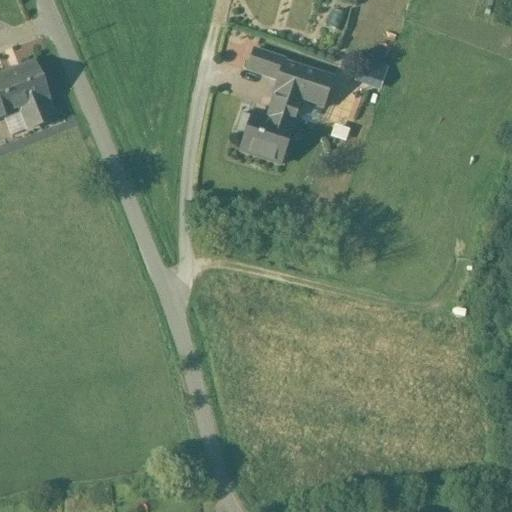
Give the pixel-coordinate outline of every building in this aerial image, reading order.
[(283,62),(253,52),(246,72),(276,82),(281,65),(282,66),(283,62)] [(33,65),(0,77),(0,120),(18,114),(47,103),(48,102),(33,65)] [(282,66),(281,65),(276,82),(272,94),(299,103),(321,111),(331,82),(282,66)] [(299,103),(281,97),(272,124),(290,130),(299,103)] [(47,103),(18,114),(25,133),(55,121),(47,103)] [(272,124),(250,117),(238,154),(279,167),(291,131),(290,130),(272,124)]
